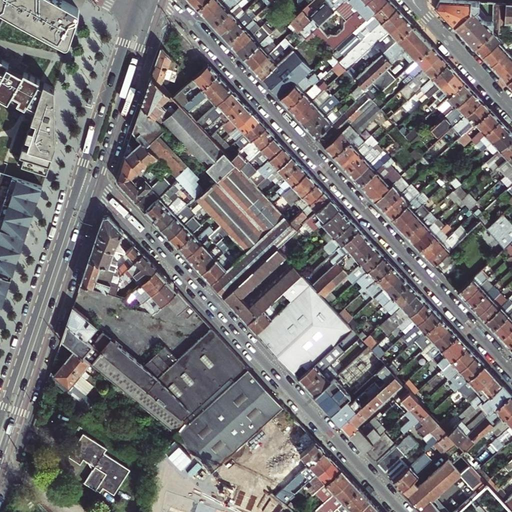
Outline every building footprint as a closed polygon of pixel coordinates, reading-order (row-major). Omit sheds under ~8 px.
[(75,26),(81,9),(64,0),(0,0),(0,6),(53,39),(62,44),(64,45),(67,44),(69,43),(70,41),(75,26)] [(190,0),(198,8),(206,0),(190,0)] [(206,0),(198,8),(202,12),(206,17),(223,0),(206,0)] [(223,0),(206,17),(210,22),(213,25),(239,2),(240,0),(223,0)] [(326,0),(308,17),(302,10),(291,20),(297,27),(312,32),(318,26),(337,9),(346,0),(326,0)] [(330,52),(387,0),(346,0),(337,9),(346,18),(344,21),(344,28),(337,34),(330,34),(328,36),(318,26),(312,32),(319,40),(330,52)] [(394,3),(391,0),(387,0),(330,52),(338,61),(398,7),(394,3)] [(470,10),(471,1),(456,0),(439,0),(438,3),(437,6),(455,25),(470,10)] [(479,7),(480,1),(471,1),(470,10),(455,25),(465,36),(474,46),(492,29),(492,22),(485,21),(475,11),(479,7)] [(246,10),(239,2),(213,25),(217,29),(221,33),(246,10)] [(504,29),(505,22),(507,3),(494,2),(492,22),(492,29),(474,46),(480,53),(483,56),(503,38),(504,37),(504,29)] [(346,69),(347,70),(351,67),(361,57),(363,55),(373,46),(374,45),(406,16),(402,12),(398,7),(338,61),(346,69)] [(248,8),(246,10),(253,18),(256,16),(248,8)] [(284,21),(288,17),(280,9),(276,13),(284,21)] [(228,42),(253,18),(246,10),(221,33),(224,37),(228,42)] [(370,56),(375,61),(376,60),(382,54),(398,40),(414,25),(410,20),(406,16),(374,45),(373,46),(363,55),(366,59),(370,56)] [(232,46),(236,50),(252,35),(248,32),(258,23),(253,18),(228,42),(232,46)] [(252,35),(261,27),(258,23),(248,32),(252,35)] [(265,23),(262,25),(270,34),(273,31),(265,23)] [(262,25),(261,27),(252,35),(236,50),(240,55),(244,59),(270,34),(262,25)] [(398,40),(382,54),(376,60),(375,61),(359,76),(355,79),(360,84),(367,92),(373,99),(377,96),(399,75),(390,65),(403,54),(412,63),(417,60),(432,45),(427,39),(419,31),(414,25),(398,40)] [(273,31),(270,34),(244,59),(248,63),(252,68),(268,53),(276,46),(271,41),(281,33),(276,28),(273,31)] [(313,45),(319,40),(312,32),(306,37),(313,45)] [(503,38),(483,56),(488,62),(491,65),(507,50),(508,50),(510,43),(511,41),(503,38)] [(268,53),(252,68),(257,73),(261,78),(292,50),(292,49),(288,45),(284,49),(279,43),(276,46),(268,53)] [(410,74),(413,78),(440,53),(436,49),(432,45),(417,60),(412,63),(406,70),(409,73),(410,74)] [(171,56),(161,47),(159,55),(156,63),(167,67),(171,56)] [(292,50),(261,78),(270,87),(280,98),(305,76),(312,70),(292,49),(292,50)] [(507,50),(491,65),(496,70),(500,74),(508,67),(506,65),(511,59),(511,55),(507,50)] [(420,88),(448,62),(444,57),(440,53),(413,78),(407,84),(400,91),(408,100),(420,88)] [(0,94),(5,97),(6,95),(22,104),(24,100),(33,105),(31,111),(19,156),(18,161),(22,162),(48,171),(57,143),(56,94),(55,86),(44,80),(40,78),(39,81),(36,79),(37,76),(25,69),(23,71),(16,67),(8,63),(9,61),(0,55),(0,94)] [(171,56),(167,67),(177,71),(179,66),(171,56)] [(504,79),(507,82),(511,77),(511,59),(506,65),(508,67),(500,74),(504,79)] [(346,69),(338,61),(334,65),(341,73),(346,69)] [(448,62),(420,88),(429,97),(441,86),(442,87),(450,81),(448,79),(457,71),(453,67),(448,62)] [(176,74),(177,71),(167,67),(156,63),(154,68),(152,74),(161,84),(163,77),(169,79),(170,77),(171,72),(176,74)] [(173,96),(183,107),(218,74),(213,69),(208,63),(188,82),(192,87),(185,94),(180,89),(173,96)] [(353,77),(355,79),(359,76),(351,67),(347,70),(353,77)] [(425,109),(429,114),(449,96),(465,81),(461,76),(457,71),(448,79),(450,81),(442,87),(441,86),(429,97),(433,102),(430,106),(425,109)] [(285,103),(288,107),(314,84),(320,78),(315,73),(308,79),(305,76),(280,98),(285,103)] [(217,144),(210,136),(205,131),(204,130),(197,122),(183,107),(173,96),(166,89),(161,84),(152,74),(147,90),(142,104),(159,122),(163,119),(185,142),(193,151),(189,155),(192,156),(201,158),(205,157),(211,164),(224,151),(217,144)] [(197,122),(232,90),(225,82),(218,74),(183,107),(197,122)] [(403,80),(407,84),(413,78),(410,74),(403,80)] [(445,109),(448,113),(474,90),(470,85),(465,81),(449,96),(454,101),(445,109)] [(314,84),(288,107),(292,112),(295,115),(323,90),(328,86),(324,82),(318,88),(314,84)] [(367,92),(360,84),(351,93),(357,100),(367,92)] [(220,115),(239,97),(236,93),(232,90),(197,122),(204,130),(207,127),(220,115)] [(330,97),(323,90),(295,115),(298,118),(302,122),(330,97)] [(448,124),(450,123),(453,126),(482,99),(478,94),(474,90),(448,113),(431,130),(436,136),(447,126),(448,124)] [(367,92),(357,100),(349,108),(316,138),(324,146),(333,156),(359,133),(375,118),(383,111),(381,108),(373,99),(367,92)] [(381,108),(385,104),(377,96),(373,99),(381,108)] [(242,101),(239,97),(220,115),(227,122),(245,104),(242,101)] [(334,108),(337,105),(330,97),(302,122),(306,126),(309,130),(334,108)] [(433,102),(429,97),(425,101),(430,106),(433,102)] [(487,104),(482,99),(453,126),(448,131),(451,134),(456,129),(458,131),(471,120),(474,124),(491,108),(487,104)] [(195,175),(158,134),(165,128),(159,122),(142,104),(137,117),(133,130),(143,141),(158,157),(178,179),(183,185),(187,188),(194,197),(199,202),(203,206),(211,215),(214,218),(215,219),(219,224),(227,232),(235,240),(244,251),(231,264),(210,282),(223,296),(232,287),(239,281),(247,274),(254,267),(262,260),(269,253),(276,247),(281,243),(292,233),(296,229),(289,221),(282,213),(277,208),(260,189),(257,187),(248,177),(239,167),(231,158),(224,151),(211,164),(206,168),(216,180),(203,192),(197,186),(195,187),(192,184),(194,182),(195,175)] [(232,130),(252,112),(249,108),(245,104),(227,122),(225,123),(232,130)] [(313,134),(316,138),(349,108),(345,104),(337,111),(334,108),(309,130),(313,134)] [(472,137),(475,141),(477,140),(500,118),(496,114),(491,108),(474,124),(462,135),(458,139),(463,145),(472,137)] [(236,140),(238,138),(259,119),(256,115),(252,112),(232,130),(229,133),(236,140)] [(481,140),(487,146),(508,127),(504,123),(500,118),(477,140),(479,141),(481,140)] [(242,148),(243,147),(266,126),(263,123),(259,119),(238,138),(241,142),(238,144),(242,148)] [(458,131),(462,135),(474,124),(471,120),(458,131)] [(231,158),(239,167),(260,148),(274,135),(270,131),(266,126),(242,148),(248,153),(245,156),(239,150),(236,153),(231,158)] [(493,152),(491,154),(492,156),(511,138),(511,131),(508,127),(487,146),(493,152)] [(420,139),(412,130),(405,136),(413,146),(419,140),(420,139)] [(222,140),(223,139),(216,131),(210,136),(217,144),(222,140)] [(359,133),(333,156),(337,160),(340,163),(357,148),(355,145),(363,138),(359,133)] [(255,171),(257,169),(250,162),(255,158),(262,165),(283,145),(279,141),(274,135),(260,148),(239,167),(248,177),(255,171)] [(511,138),(492,156),(487,161),(495,169),(502,163),(511,153),(511,138)] [(229,147),(222,140),(217,144),(224,151),(229,147)] [(344,168),(347,171),(373,147),(374,146),(372,144),(371,145),(366,140),(357,148),(340,163),(344,168)] [(427,149),(419,140),(413,146),(422,155),(427,149)] [(158,157),(143,141),(139,145),(135,148),(150,165),(158,157)] [(126,148),(124,155),(144,177),(146,178),(152,185),(161,177),(150,165),(135,148),(129,142),(126,148)] [(185,142),(181,146),(189,155),(193,151),(185,142)] [(257,169),(266,179),(269,176),(292,155),(288,150),(283,145),(262,165),(257,169)] [(231,158),(236,153),(230,146),(229,147),(224,151),(231,158)] [(377,149),(376,150),(373,147),(347,171),(351,175),(354,178),(378,155),(381,153),(377,149)] [(356,181),(360,185),(391,157),(387,152),(381,158),(378,155),(354,178),(356,181)] [(508,173),(511,169),(511,153),(502,163),(508,169),(506,171),(508,173)] [(140,178),(141,179),(144,177),(124,155),(122,161),(120,166),(135,182),(140,178)] [(296,158),(292,155),(269,176),(257,187),(260,189),(276,175),(280,179),(299,162),(296,158)] [(390,164),(394,161),(391,157),(360,185),(367,192),(375,200),(397,180),(386,168),(390,164)] [(439,174),(443,171),(434,160),(430,164),(439,174)] [(280,179),(278,181),(287,190),(307,171),(303,166),(299,162),(280,179)] [(397,180),(401,176),(390,164),(386,168),(397,180)] [(138,185),(135,182),(120,166),(118,172),(116,177),(117,181),(128,194),(138,185)] [(511,169),(508,173),(503,178),(511,186),(511,185),(511,169)] [(312,176),(307,171),(287,190),(280,196),(284,201),(277,208),(282,213),(286,209),(292,204),(317,181),(312,176)] [(152,185),(135,201),(140,206),(144,211),(165,191),(172,185),(163,175),(161,177),(152,185)] [(40,192),(43,186),(16,176),(0,220),(0,303),(3,304),(4,300),(10,282),(15,267),(22,249),(27,232),(33,214),(36,205),(40,192)] [(449,181),(456,189),(460,185),(461,184),(454,176),(449,181)] [(135,182),(138,185),(146,178),(144,177),(141,179),(140,178),(135,182)] [(138,185),(128,194),(132,197),(135,201),(152,185),(146,178),(138,185)] [(379,205),(383,209),(405,189),(413,182),(410,178),(402,186),(397,180),(375,200),(379,205)] [(302,210),(308,205),(324,190),(320,185),(317,181),(292,204),(295,207),(297,205),(302,210)] [(165,191),(144,211),(148,215),(152,219),(167,206),(176,198),(178,196),(183,191),(175,182),(172,185),(165,191)] [(460,198),(462,200),(468,194),(460,185),(454,190),(460,198)] [(194,197),(187,188),(183,191),(191,200),(194,197)] [(405,189),(383,209),(387,214),(391,219),(413,199),(405,189)] [(296,229),(301,224),(299,221),(306,215),(309,217),(316,211),(331,197),(328,193),(324,190),(308,205),(302,210),(294,218),(289,221),(296,229)] [(449,194),(456,201),(460,198),(454,190),(449,194)] [(467,205),(469,208),(477,201),(469,193),(468,194),(462,200),(467,205)] [(167,206),(170,209),(181,199),(178,196),(176,198),(167,206)] [(305,220),(314,230),(321,222),(339,206),(335,201),(331,197),(316,211),(309,217),(305,220)] [(463,208),(467,205),(462,200),(460,198),(456,201),(463,208)] [(156,224),(160,228),(175,214),(186,204),(181,199),(170,209),(167,206),(152,219),(156,224)] [(395,222),(398,226),(420,207),(413,199),(391,219),(395,222)] [(175,214),(160,228),(164,232),(169,237),(193,215),(194,214),(203,206),(199,202),(191,209),(186,204),(175,214)] [(423,204),(420,207),(427,215),(427,214),(430,211),(423,204)] [(345,212),(339,206),(321,222),(328,230),(322,236),(325,239),(324,241),(326,243),(352,220),(345,212)] [(420,207),(398,226),(402,230),(405,234),(427,215),(420,207)] [(289,221),(294,218),(286,209),(282,213),(289,221)] [(426,215),(405,234),(409,238),(412,241),(434,222),(438,218),(430,211),(426,215)] [(487,228),(491,225),(481,214),(477,217),(487,228)] [(510,242),(511,240),(511,223),(503,214),(491,225),(487,228),(505,247),(510,242)] [(102,229),(98,242),(117,249),(127,253),(138,243),(134,239),(112,215),(107,216),(102,229)] [(201,224),(193,215),(169,237),(172,241),(177,246),(192,233),(201,224)] [(440,229),(444,226),(438,218),(434,222),(440,229)] [(303,223),(311,232),(314,230),(305,220),(303,223)] [(327,246),(332,252),(336,249),(359,228),(356,224),(352,220),(326,243),(322,246),(324,249),(327,246)] [(419,249),(440,229),(434,222),(412,241),(416,245),(419,249)] [(444,226),(440,229),(419,249),(423,253),(426,256),(447,237),(444,232),(450,227),(447,223),(444,226)] [(207,235),(185,255),(189,259),(193,264),(208,250),(215,243),(208,236),(211,235),(217,229),(223,236),(227,232),(219,224),(215,228),(213,230),(207,235)] [(192,233),(177,246),(181,251),(185,255),(207,235),(213,230),(209,226),(195,237),(192,233)] [(339,252),(325,265),(329,269),(366,235),(362,231),(359,228),(336,249),(339,252)] [(460,240),(453,231),(447,237),(426,256),(429,260),(433,265),(460,240)] [(366,235),(329,269),(311,284),(322,296),(327,292),(349,272),(351,270),(349,268),(351,266),(353,268),(377,246),(371,240),(366,235)] [(117,249),(98,242),(95,250),(92,258),(122,269),(123,275),(134,265),(125,255),(120,261),(114,259),(117,249)] [(134,265),(147,253),(142,247),(138,243),(127,253),(125,254),(125,255),(134,265)] [(197,268),(201,272),(221,253),(223,251),(215,243),(208,250),(193,264),(197,268)] [(281,243),(276,247),(285,256),(289,252),(281,243)] [(332,252),(327,246),(324,249),(330,254),(332,252)] [(349,268),(351,270),(349,272),(356,279),(358,278),(384,254),(380,250),(377,246),(353,268),(351,266),(349,268)] [(280,260),(283,257),(285,256),(276,247),(269,253),(278,262),(280,260)] [(154,260),(147,253),(134,265),(123,275),(126,279),(129,276),(133,280),(139,274),(140,276),(137,279),(142,284),(161,268),(154,260)] [(205,276),(210,282),(231,264),(221,253),(201,272),(205,276)] [(278,262),(269,253),(262,260),(270,269),(273,266),(278,262)] [(384,254),(358,278),(366,287),(392,263),(387,258),(384,254)] [(123,275),(122,269),(92,258),(88,270),(84,283),(118,294),(121,287),(112,284),(116,273),(123,275)] [(270,269),(262,260),(254,267),(263,276),(266,273),(270,269)] [(380,283),(384,287),(401,272),(397,268),(392,263),(366,287),(371,292),(379,286),(380,283)] [(297,269),(292,264),(288,267),(285,270),(293,279),(300,272),(297,269)] [(302,264),(297,269),(300,272),(305,277),(310,272),(302,264)] [(259,279),(263,276),(254,267),(247,274),(255,283),(259,279)] [(145,302),(171,279),(165,273),(161,268),(142,284),(135,291),(128,298),(132,301),(139,295),(145,302)] [(488,277),(481,269),(457,291),(461,295),(464,298),(487,278),(488,277)] [(281,274),(277,277),(286,286),(293,279),(285,270),(281,274)] [(293,279),(286,286),(282,289),(292,299),(280,310),(279,309),(277,311),(255,331),(274,351),(298,377),(336,342),(351,328),(346,322),(338,313),(329,304),(322,296),(311,284),(305,277),(300,272),(293,279)] [(383,305),(408,281),(405,277),(401,272),(384,287),(375,296),(383,305)] [(239,281),(248,290),(252,286),(255,283),(247,274),(239,281)] [(282,289),(286,286),(277,277),(274,280),(270,284),(278,293),(282,289)] [(487,278),(464,298),(468,302),(471,305),(486,291),(492,286),(493,285),(487,278)] [(171,279),(145,302),(155,313),(169,301),(181,290),(176,285),(171,279)] [(245,292),(248,290),(239,281),(232,287),(241,296),(242,294),(245,292)] [(412,285),(408,281),(383,305),(388,310),(395,303),(397,301),(401,305),(417,290),(412,285)] [(371,292),(375,296),(384,287),(380,283),(379,286),(371,292)] [(266,287),(262,291),(271,300),(278,293),(270,284),(266,287)] [(493,299),(499,294),(492,286),(486,291),(493,299)] [(128,298),(135,291),(121,287),(118,294),(128,298)] [(243,299),(241,296),(232,287),(223,296),(228,301),(233,307),(243,299)] [(199,310),(181,290),(169,301),(181,314),(185,311),(191,317),(199,310)] [(394,328),(396,327),(425,299),(421,294),(417,290),(401,305),(391,314),(385,319),(394,328)] [(263,307),(268,302),(271,300),(262,291),(259,294),(255,298),(263,307)] [(493,299),(486,291),(471,305),(474,309),(478,313),(493,299)] [(493,299),(478,313),(481,317),(484,320),(509,297),(511,294),(511,293),(509,291),(503,297),(499,293),(499,294),(493,299)] [(329,304),(334,299),(327,292),(322,296),(329,304)] [(511,311),(511,300),(509,297),(484,320),(488,325),(492,329),(511,311)] [(256,313),(263,307),(255,298),(253,299),(250,302),(248,304),(256,313)] [(402,329),(405,333),(407,331),(417,322),(433,308),(429,303),(425,299),(396,327),(400,331),(402,329)] [(247,322),(256,313),(248,304),(245,301),(236,310),(241,316),(247,322)] [(397,301),(395,303),(388,310),(391,314),(401,305),(397,301)] [(268,302),(263,307),(256,313),(247,322),(251,327),(255,331),(277,311),(268,302)] [(153,356),(154,358),(146,365),(106,331),(98,340),(92,335),(100,326),(76,306),(70,322),(65,339),(78,349),(93,362),(179,433),(188,421),(191,424),(252,368),(215,327),(181,359),(168,345),(161,351),(160,350),(153,356)] [(398,340),(405,348),(415,340),(441,316),(436,312),(433,308),(417,322),(407,331),(405,333),(403,335),(398,340)] [(346,322),(350,318),(342,309),(338,313),(346,322)] [(511,326),(511,311),(492,329),(496,333),(500,337),(511,326)] [(445,321),(441,316),(415,340),(420,345),(427,339),(427,338),(427,337),(429,335),(432,339),(440,332),(441,333),(449,326),(445,321)] [(386,336),(394,328),(385,319),(377,326),(386,336)] [(423,349),(421,351),(429,359),(431,358),(457,334),(453,330),(449,326),(441,333),(440,332),(432,339),(433,340),(426,347),(423,349)] [(511,326),(500,337),(504,342),(508,346),(511,342),(511,326)] [(367,345),(371,349),(377,344),(369,334),(363,340),(367,345)] [(463,340),(457,334),(431,358),(441,369),(467,345),(463,340)] [(423,349),(426,347),(433,340),(432,339),(429,335),(427,337),(427,338),(427,339),(420,345),(423,349)] [(371,349),(379,357),(391,346),(384,338),(377,344),(375,346),(371,349)] [(344,351),(336,342),(298,377),(302,381),(306,386),(330,364),(344,351)] [(438,372),(446,381),(476,354),(472,350),(467,345),(441,369),(439,371),(438,372)] [(72,356),(66,363),(82,375),(85,379),(94,385),(98,381),(86,370),(93,362),(78,349),(72,356)] [(446,381),(455,391),(458,388),(484,364),(480,360),(476,354),(446,381)] [(429,360),(439,371),(441,369),(431,358),(429,359),(429,360)] [(390,362),(386,366),(394,374),(395,375),(399,371),(390,362)] [(66,363),(57,374),(54,371),(52,375),(51,379),(67,393),(82,375),(66,363)] [(386,366),(384,363),(376,371),(380,376),(386,382),(394,374),(386,366)] [(330,364),(306,386),(310,390),(314,394),(338,372),(330,364)] [(489,369),(484,364),(458,388),(467,398),(476,389),(493,374),(489,369)] [(273,419),(287,406),(252,368),(191,424),(188,421),(179,433),(214,472),(273,419)] [(434,370),(417,386),(420,389),(437,373),(434,370)] [(345,390),(350,385),(338,372),(333,376),(345,390)] [(403,384),(395,375),(394,374),(386,382),(385,383),(392,391),(396,387),(399,384),(405,391),(408,389),(403,384)] [(473,404),(460,416),(463,418),(502,383),(498,378),(493,374),(476,389),(482,396),(473,404)] [(71,396),(85,379),(82,375),(67,393),(71,396)] [(346,399),(350,395),(345,390),(333,376),(314,394),(321,403),(331,413),(346,399)] [(408,379),(403,384),(408,389),(413,395),(419,390),(408,379)] [(370,396),(374,393),(380,387),(377,385),(374,381),(369,385),(364,389),(370,396)] [(392,391),(385,383),(381,386),(380,387),(374,393),(381,401),(387,395),(392,391)] [(481,408),(484,411),(487,415),(511,393),(506,388),(502,383),(463,418),(453,428),(448,432),(455,440),(463,449),(466,451),(492,427),(493,426),(485,417),(481,420),(478,417),(467,426),(464,423),(481,408)] [(366,399),(370,396),(364,389),(360,393),(355,398),(361,405),(366,399)] [(398,397),(408,408),(417,399),(413,395),(408,389),(405,391),(402,394),(398,397)] [(473,404),(482,396),(476,389),(467,398),(473,404)] [(422,404),(427,399),(419,390),(413,395),(417,399),(422,404)] [(377,404),(381,401),(374,393),(370,396),(366,399),(374,407),(377,404)] [(493,426),(494,426),(511,408),(511,393),(487,415),(485,417),(493,426)] [(355,398),(349,403),(334,416),(337,420),(340,423),(349,416),(357,408),(361,405),(355,398)] [(334,416),(349,403),(346,400),(346,399),(331,413),(331,414),(334,416)] [(369,411),(374,407),(366,399),(361,405),(357,408),(365,416),(369,411)] [(394,401),(393,399),(386,406),(388,408),(395,401),(394,401)] [(427,410),(422,404),(417,399),(408,408),(404,411),(411,419),(402,427),(405,431),(419,418),(427,410)] [(361,428),(353,437),(357,441),(364,449),(384,431),(404,411),(395,401),(388,408),(381,415),(372,422),(371,421),(370,422),(368,424),(367,423),(361,428)] [(273,419),(284,432),(298,419),(287,406),(273,419)] [(388,408),(386,406),(379,413),(381,415),(388,408)] [(361,419),(365,416),(357,408),(349,416),(356,423),(361,419)] [(503,432),(511,423),(511,408),(494,426),(496,428),(497,426),(503,432)] [(435,409),(430,413),(439,422),(443,418),(435,409)] [(422,421),(430,430),(439,422),(430,413),(427,410),(419,418),(422,421)] [(487,415),(484,411),(478,417),(481,420),(485,417),(487,415)] [(379,413),(370,420),(371,421),(372,422),(381,415),(379,413)] [(349,416),(340,423),(345,428),(349,433),(358,425),(356,423),(349,416)] [(448,432),(453,428),(444,419),(440,423),(446,430),(448,432)] [(427,449),(429,446),(433,443),(446,430),(440,423),(439,422),(430,430),(424,435),(429,441),(426,444),(427,445),(425,447),(427,449)] [(511,438),(511,423),(503,432),(500,435),(497,438),(504,446),(511,438)] [(353,437),(361,428),(358,426),(358,425),(349,433),(350,434),(353,437)] [(494,426),(493,426),(492,427),(500,435),(503,432),(497,426),(496,428),(494,426)] [(446,430),(433,443),(442,452),(455,440),(448,432),(446,430)] [(394,441),(384,431),(364,449),(369,455),(374,459),(394,441)] [(107,451),(110,447),(86,432),(78,444),(70,456),(83,464),(86,459),(91,463),(94,469),(85,482),(98,490),(99,488),(104,491),(107,486),(117,493),(133,468),(107,451)] [(281,458),(290,468),(303,456),(319,441),(310,432),(281,458)] [(410,433),(397,445),(396,443),(376,460),(378,462),(377,463),(382,468),(385,471),(395,462),(418,441),(410,433)] [(312,465),(327,451),(324,447),(319,441),(303,456),(312,465)] [(411,481),(402,489),(419,508),(422,511),(449,511),(444,506),(439,510),(435,506),(429,499),(431,497),(433,496),(434,495),(458,472),(477,492),(488,483),(487,482),(477,471),(469,463),(462,455),(466,451),(463,449),(459,453),(460,453),(451,461),(448,458),(418,486),(412,479),(411,481)] [(332,456),(327,451),(312,465),(305,471),(292,483),(281,493),(278,496),(287,504),(290,501),(298,495),(292,489),(294,488),(299,493),(307,486),(336,460),(332,456)] [(430,459),(424,451),(403,471),(393,480),(397,484),(402,489),(411,481),(412,479),(418,474),(416,472),(430,459)] [(290,468),(283,473),(287,478),(301,466),(305,471),(312,465),(303,456),(290,468)] [(315,496),(344,469),(340,465),(336,460),(307,486),(315,496)] [(477,471),(480,468),(473,460),(469,463),(477,471)] [(395,462),(385,471),(389,476),(393,480),(403,471),(395,462)] [(301,466),(287,478),(292,483),(305,471),(301,466)] [(480,468),(477,471),(487,482),(490,479),(491,478),(481,467),(480,468)] [(326,500),(327,499),(329,501),(353,479),(348,474),(344,469),(315,496),(320,500),(323,497),(326,500)] [(358,484),(353,479),(329,501),(318,510),(319,511),(336,511),(340,509),(362,489),(358,484)] [(495,491),(499,488),(490,479),(487,482),(488,483),(495,491)] [(495,491),(488,483),(477,492),(453,511),(511,511),(511,493),(508,497),(504,501),(495,491)] [(495,491),(504,501),(508,497),(499,488),(495,491)] [(367,494),(362,489),(340,509),(342,511),(357,511),(371,499),(367,494)] [(433,496),(431,497),(438,504),(435,506),(439,510),(444,506),(440,502),(434,495),(433,496)] [(374,502),(371,499),(357,511),(379,511),(382,510),(379,507),(374,502)]
